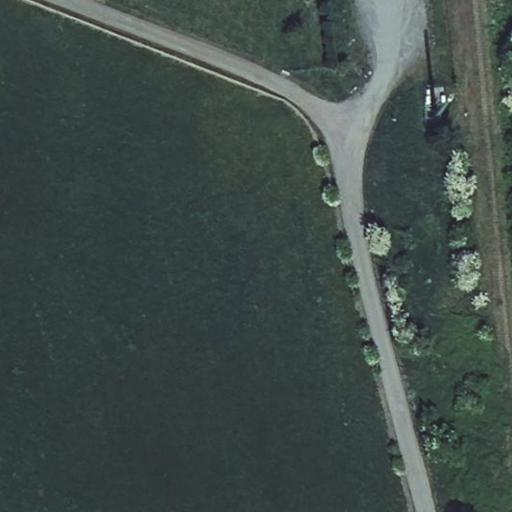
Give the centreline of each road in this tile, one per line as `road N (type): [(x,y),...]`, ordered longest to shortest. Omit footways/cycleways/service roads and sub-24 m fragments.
road 1 (residential): [(344,148),(363,268),(428,511)]
road 2 (residential): [(68,0),(274,81),(324,115),(344,148)]
road 3 (unclassified): [(386,0),(385,63),(344,148)]
